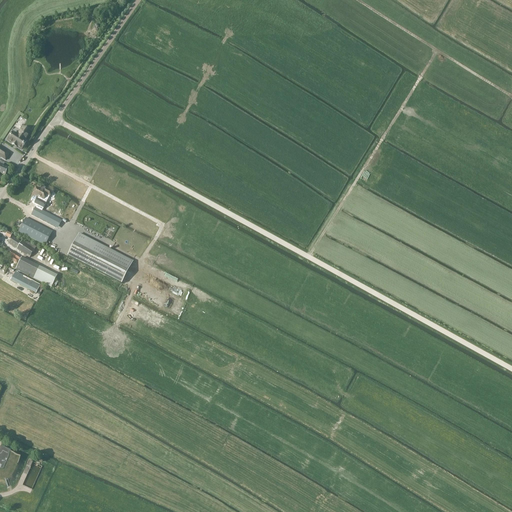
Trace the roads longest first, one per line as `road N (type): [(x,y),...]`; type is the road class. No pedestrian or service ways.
road 1 (unclassified): [(511,369),(55,119)]
road 2 (track): [(437,49),(307,256)]
road 3 (tertiary): [(55,119),(138,0)]
